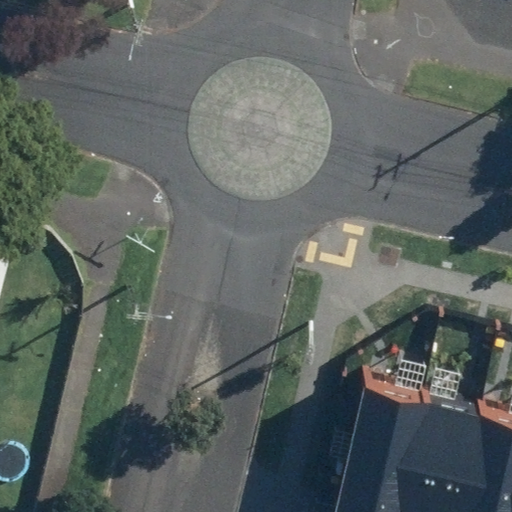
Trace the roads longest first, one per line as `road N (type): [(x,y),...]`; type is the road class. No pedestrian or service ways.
road 1 (residential): [(232,220),(167,511)]
road 2 (residential): [(164,104),(0,65)]
road 3 (residential): [(359,148),(349,174),(311,211),(285,221),(232,220)]
road 4 (residential): [(283,27),(313,39),(354,86),(359,148)]
road 5 (residential): [(511,184),(359,148)]
road 6 (residential): [(164,104),(195,50),(221,33),(283,27)]
road 7 (residential): [(232,220),(184,187),(162,133),(164,104)]
